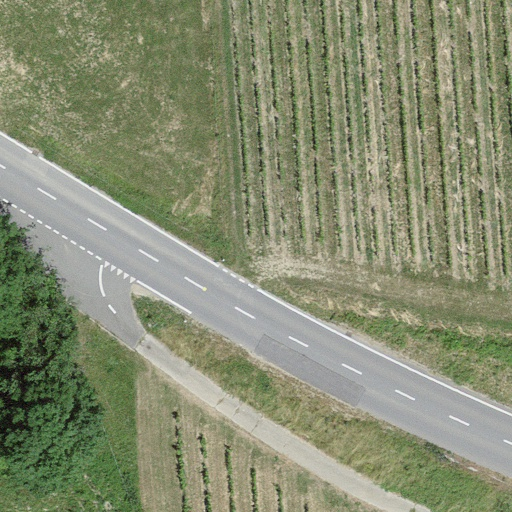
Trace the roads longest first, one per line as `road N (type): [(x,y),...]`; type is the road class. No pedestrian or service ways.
road 1 (tertiary): [(0,164),(284,333),(511,444)]
road 2 (track): [(413,511),(126,330),(92,283),(56,198)]
